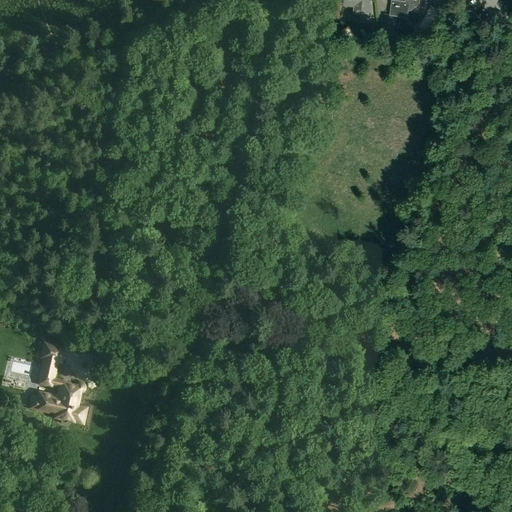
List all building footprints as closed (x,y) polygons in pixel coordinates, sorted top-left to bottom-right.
[(345,0),(345,5),(356,6),(355,14),(361,15),(361,17),(369,18),(369,16),(371,16),(372,8),(370,8),(370,0),(345,0)] [(419,0),(395,0),(396,0),(394,0),(392,0),(390,15),(407,18),(408,10),(412,11),(419,5),(419,0)] [(381,39),(391,40),(393,22),(383,21),(381,39)] [(34,307),(24,304),(23,310),(33,313),(34,307)] [(84,425),(88,406),(80,405),(81,394),(83,393),(85,392),(86,390),(86,387),(86,385),(85,383),(83,382),(81,381),(77,382),(75,383),(72,382),(69,380),(56,377),(59,363),(62,364),(66,345),(43,340),(39,359),(43,359),(37,384),(53,388),(53,386),(58,387),(56,394),(38,390),(37,395),(31,394),(28,409),(54,414),(54,418),(59,419),(59,420),(61,422),(63,423),(65,423),(67,423),(69,422),(84,425)]
